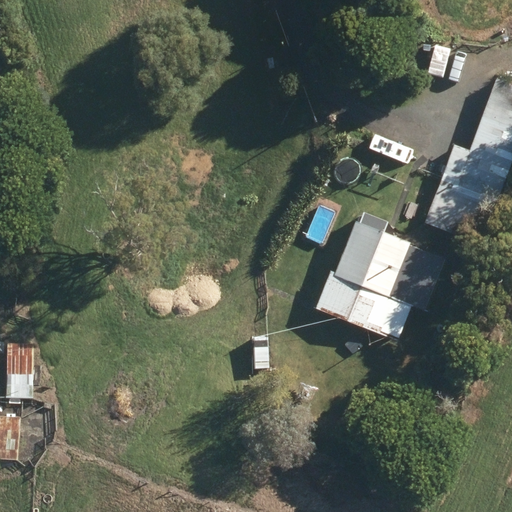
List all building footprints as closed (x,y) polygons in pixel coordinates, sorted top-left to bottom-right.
[(432,225),(467,238),(479,207),(494,212),(511,164),(511,86),(497,81),(469,153),(454,147),(443,175),(459,181),(453,198),(443,195),(432,225)] [(315,311),(398,344),(413,306),(426,311),(445,262),(410,248),(411,246),(355,224),(335,276),(330,274),(315,311)] [(7,400),(33,400),(34,346),(8,345),(7,400)] [(0,461),(18,462),(19,420),(0,418),(0,461)] [(207,445),(186,454),(195,478),(216,469),(207,445)]
